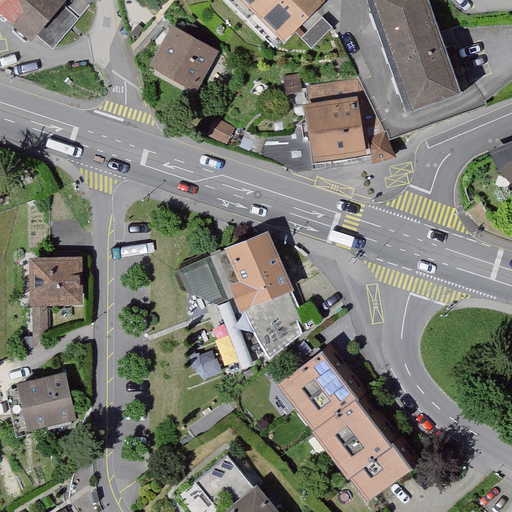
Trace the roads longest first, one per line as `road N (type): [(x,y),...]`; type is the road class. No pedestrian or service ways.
road 1 (residential): [(116,149),(106,337),(122,511)]
road 2 (secondary): [(419,250),(116,149)]
road 3 (residential): [(511,456),(439,408),(406,364),(402,330),(419,250)]
road 4 (residential): [(511,125),(467,143),(442,166),(419,250)]
road 5 (residential): [(116,149),(126,82),(106,0)]
road 6 (secondary): [(116,149),(0,111)]
